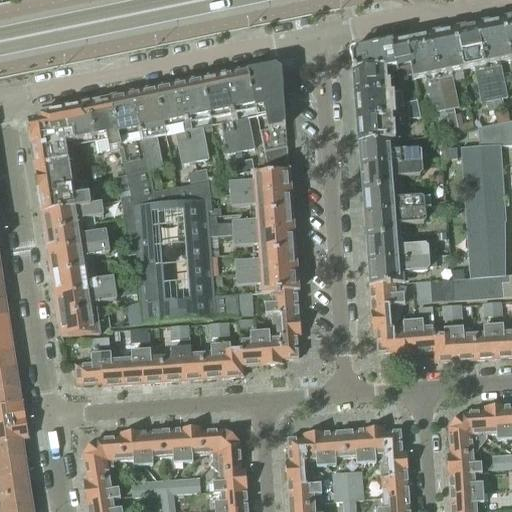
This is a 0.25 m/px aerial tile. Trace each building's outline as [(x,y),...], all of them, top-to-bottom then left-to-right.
[(511,20),(503,22),(511,63),(510,63),(511,73),(511,20)] [(503,22),(475,28),(492,112),(503,110),(502,103),(507,102),(499,66),(511,63),(503,22)] [(475,28),(454,33),(462,73),(473,71),(480,107),(485,106),(486,113),(492,112),(475,28)] [(454,33),(428,38),(446,122),(448,137),(457,135),(454,120),(452,112),(457,111),(451,76),(462,73),(454,33)] [(428,38),(406,42),(408,67),(412,83),(424,81),(431,117),(436,116),(438,123),(446,122),(428,38)] [(351,59),(352,73),(386,71),(385,72),(396,70),(399,86),(412,83),(408,67),(406,42),(356,52),(354,51),(353,51),(352,51),(351,51),(350,52),(349,53),(349,54),(349,55),(349,56),(350,57),(350,58),(351,59)] [(267,176),(287,174),(283,108),(280,74),(274,69),(247,75),(255,114),(256,120),(264,119),(267,133),(259,134),(261,151),(267,176)] [(352,73),(355,109),(403,105),(403,104),(401,104),(401,96),(390,96),(389,84),(386,84),(385,72),(386,71),(352,73)] [(255,114),(247,75),(245,75),(242,74),(236,75),(234,77),(224,79),(240,155),(253,152),(245,117),(255,114)] [(235,178),(242,178),(244,177),(242,165),(240,155),(224,79),(214,82),(211,80),(205,81),(203,84),(200,84),(209,124),(219,122),(227,160),(234,158),(236,168),(234,168),(235,178)] [(178,89),(194,166),(207,163),(199,126),(209,124),(200,84),(199,85),(197,83),(190,84),(188,87),(178,89)] [(155,94),(163,134),(173,131),(181,169),(194,166),(178,89),(168,91),(165,89),(159,91),(157,93),(155,94)] [(133,98),(148,175),(161,173),(153,136),(163,134),(155,94),(153,94),(151,92),(144,94),(142,96),(133,98)] [(403,97),(405,105),(416,102),(415,94),(403,97)] [(212,240),(210,221),(210,213),(209,200),(207,185),(198,187),(190,189),(161,194),(155,196),(151,193),(150,184),(148,175),(133,98),(109,103),(119,151),(126,186),(127,196),(129,202),(120,203),(121,214),(127,244),(128,255),(125,259),(135,259),(140,326),(236,319),(235,298),(212,300),(212,291),(220,290),(219,281),(211,281),(208,240),(212,240)] [(88,107),(86,108),(92,141),(93,141),(96,156),(108,154),(119,151),(109,103),(88,107)] [(416,103),(406,106),(407,114),(407,122),(419,121),(416,103)] [(360,145),(392,143),(394,143),(394,128),(403,128),(402,118),(404,118),(403,105),(355,109),(358,145),(360,145)] [(72,145),(92,141),(86,108),(31,119),(26,125),(30,146),(52,142),(52,141),(70,137),(72,145)] [(499,116),(497,119),(498,126),(508,124),(506,114),(499,116)] [(511,300),(511,279),(504,279),(504,233),(505,233),(499,149),(511,148),(511,123),(477,131),(478,150),(459,151),(469,282),(463,283),(451,284),(449,284),(438,285),(429,285),(431,306),(452,304),(452,305),(511,300)] [(64,147),(72,145),(70,137),(52,141),(52,142),(30,146),(37,192),(38,192),(38,194),(71,188),(64,147)] [(361,159),(362,170),(421,165),(420,155),(417,152),(393,154),(392,143),(360,145),(360,149),(358,150),(358,157),(361,159)] [(250,163),(242,165),(244,177),(253,177),(250,163)] [(363,191),(364,193),(396,191),(395,180),(419,179),(421,175),(421,165),(362,170),(363,181),(360,183),(361,189),(363,191)] [(198,187),(207,185),(204,173),(196,175),(198,187)] [(229,199),(289,194),(288,184),(290,180),(287,176),(287,174),(267,176),(253,177),(244,177),(242,178),(242,186),(228,187),(229,199)] [(190,189),(198,187),(196,175),(187,177),(190,189)] [(158,182),(150,184),(151,193),(155,196),(161,194),(158,182)] [(207,185),(209,200),(215,200),(213,184),(207,185)] [(71,188),(38,194),(41,216),(41,217),(89,208),(88,198),(86,185),(71,187),(71,188)] [(114,189),(116,197),(127,196),(126,186),(114,189)] [(365,206),(366,218),(424,213),(423,202),(420,200),(396,201),(396,191),(364,193),(364,196),(362,198),(362,204),(365,206)] [(254,218),(290,215),(290,213),(292,209),(290,205),(289,194),(229,199),(230,211),(254,209),(254,218)] [(41,217),(40,221),(42,224),(44,236),(93,228),(92,220),(102,219),(100,206),(89,208),(41,217)] [(367,239),(367,242),(399,239),(398,228),(422,227),(425,224),(425,219),(431,218),(431,220),(444,219),(444,211),(424,213),(366,218),(366,228),(364,230),(364,237),(367,239)] [(210,213),(210,221),(215,221),(219,221),(219,213),(210,213)] [(212,240),(233,238),(292,234),(291,224),(293,220),(290,216),(290,215),(254,218),(255,225),(215,228),(215,221),(210,221),(212,240)] [(94,236),(93,228),(44,236),(47,257),(106,247),(104,234),(94,236)] [(258,248),(258,256),(293,254),(293,253),(295,249),(293,245),(292,234),(233,238),(234,250),(258,248)] [(435,235),(436,243),(446,242),(445,235),(435,235)] [(368,254),(369,265),(434,260),(434,254),(427,255),(427,250),(424,247),(400,249),(399,239),(367,242),(367,244),(365,246),(366,252),(368,254)] [(107,256),(106,247),(47,257),(49,273),(54,302),(113,292),(111,282),(93,285),(89,259),(107,256)] [(235,266),(236,278),(295,273),(294,264),(296,259),(294,255),(293,254),(258,256),(259,264),(235,266)] [(368,290),(396,288),(403,287),(402,276),(426,274),(429,271),(428,266),(435,265),(434,260),(369,265),(370,276),(367,278),(368,290)] [(450,273),(451,284),(463,283),(462,272),(450,273)] [(269,296),(296,294),(296,292),(298,288),(296,284),(295,273),(236,278),(236,289),(255,288),(255,297),(269,296)] [(429,285),(416,286),(417,307),(431,306),(429,285)] [(370,310),(397,309),(404,308),(404,307),(403,307),(402,298),(396,298),(396,288),(368,290),(370,310)] [(115,303),(113,292),(54,302),(57,320),(95,314),(95,313),(92,314),(91,306),(115,303)] [(264,317),(271,317),(297,315),(296,294),(269,296),(270,307),(264,307),(265,316),(264,316),(264,317)] [(249,297),(235,298),(236,319),(251,318),(249,297)] [(499,306),(490,307),(491,320),(500,319),(499,306)] [(491,320),(490,307),(482,307),(483,320),(491,320)] [(376,356),(393,355),(391,331),(396,331),(396,322),(398,322),(397,309),(370,310),(370,314),(371,335),(375,335),(376,356)] [(452,322),(450,309),(442,310),(443,323),(452,322)] [(459,309),(450,309),(452,322),(460,322),(459,309)] [(95,314),(57,320),(59,333),(58,336),(60,339),(60,340),(99,338),(98,331),(108,330),(105,312),(95,314)] [(274,330),(275,340),(280,340),(281,363),(297,362),(296,341),(300,340),(298,319),(297,315),(271,317),(271,330),(274,330)] [(0,337),(9,336),(7,319),(0,320),(0,337)] [(414,357),(433,356),(431,339),(433,338),(432,328),(422,329),(421,323),(412,324),(414,357)] [(414,358),(414,357),(412,324),(402,324),(402,330),(396,331),(391,331),(393,355),(393,360),(414,358)] [(226,327),(217,328),(218,340),(227,339),(226,327)] [(217,328),(209,328),(210,341),(218,340),(217,328)] [(502,328),(492,329),(495,362),(511,360),(511,332),(502,334),(502,328)] [(186,329),(177,330),(178,343),(178,344),(179,350),(179,352),(187,352),(187,343),(186,329)] [(482,335),(472,336),(474,363),(495,362),(492,329),(482,330),(482,335)] [(178,343),(177,330),(169,331),(170,344),(178,343)] [(462,331),(452,332),(454,365),(474,363),(472,336),(462,336),(462,331)] [(146,332),(138,333),(139,346),(147,345),(146,332)] [(431,339),(433,356),(434,366),(454,365),(452,332),(442,332),(442,338),(433,338),(431,339)] [(139,346),(138,333),(129,334),(130,347),(139,346)] [(258,335),(260,369),(281,368),(281,363),(280,340),(275,340),(269,340),(268,334),(258,335)] [(238,343),(239,353),(240,353),(242,370),(260,369),(258,335),(249,336),(249,342),(238,343)] [(9,336),(0,337),(0,355),(12,354),(9,336)] [(210,356),(200,357),(201,383),(222,382),(220,348),(219,348),(209,349),(210,356)] [(229,354),(229,348),(220,348),(222,382),(242,380),(242,370),(240,353),(239,353),(229,354)] [(170,359),(159,360),(162,386),(181,385),(179,352),(169,353),(170,359)] [(187,352),(179,352),(181,385),(201,383),(200,357),(189,358),(189,352),(187,352)] [(0,374),(15,372),(12,354),(0,355),(0,374)] [(130,362),(120,363),(122,389),(142,388),(139,355),(130,356),(130,362)] [(149,355),(139,355),(142,388),(162,386),(159,360),(149,361),(149,355)] [(76,389),(101,387),(99,358),(99,357),(90,358),(91,368),(74,369),(74,370),(76,389)] [(99,358),(101,387),(101,390),(122,389),(120,363),(110,364),(109,357),(99,358)] [(15,372),(0,374),(0,392),(18,389),(15,372)] [(0,409),(20,406),(18,389),(0,392),(0,409)] [(21,406),(20,406),(0,409),(0,428),(24,425),(21,406)] [(503,409),(505,442),(511,441),(511,408),(503,410),(503,409)] [(482,411),(483,415),(484,437),(485,437),(495,437),(495,443),(505,442),(503,409),(482,411)] [(460,416),(454,424),(467,435),(465,437),(480,449),(486,442),(485,437),(484,437),(483,415),(460,417),(460,416)] [(448,432),(450,458),(474,456),(480,449),(465,437),(467,435),(454,424),(447,432),(448,432)] [(27,442),(24,425),(0,428),(0,446),(21,443),(27,442)] [(179,433),(182,465),(191,464),(191,458),(202,457),(201,435),(200,431),(179,433)] [(362,433),(362,434),(365,467),(374,466),(374,460),(380,460),(385,460),(383,436),(383,432),(362,433)] [(179,433),(159,435),(161,460),(171,459),(172,465),(182,465),(179,433)] [(211,457),(212,465),(231,440),(223,433),(223,434),(201,435),(202,457),(211,457)] [(362,434),(343,435),(345,462),(355,462),(355,468),(365,467),(362,434)] [(140,436),(139,436),(142,468),(151,467),(151,461),(161,460),(159,435),(140,436)] [(343,435),(323,437),(325,470),(335,469),(334,463),(345,462),(343,435)] [(400,435),(383,436),(385,460),(380,460),(381,468),(378,468),(379,483),(406,481),(406,476),(407,476),(405,456),(401,456),(400,435)] [(119,437),(119,441),(121,463),(132,463),(132,469),(142,468),(139,436),(119,437)] [(302,438),(302,442),(304,465),(308,465),(315,464),(315,470),(325,470),(323,437),(323,436),(302,438)] [(208,469),(217,476),(240,473),(239,447),(231,440),(212,465),(208,469)] [(94,443),(88,451),(112,471),(111,464),(121,463),(119,441),(95,443),(94,443)] [(285,486),(286,486),(313,484),(312,475),(311,475),(310,471),(309,471),(308,465),(304,465),(302,442),(286,443),(288,465),(284,465),(285,486)] [(0,463),(24,460),(21,443),(0,446),(0,463)] [(82,460),(86,486),(110,482),(108,472),(112,471),(88,451),(82,459),(82,460)] [(447,479),(475,477),(481,477),(481,476),(480,476),(480,467),(474,467),(473,458),(474,456),(450,458),(446,458),(447,479)] [(511,472),(511,458),(491,460),(492,474),(511,472)] [(0,482),(27,478),(24,460),(0,463),(0,482)] [(218,496),(245,494),(246,494),(244,473),(240,473),(217,476),(218,486),(212,486),(212,496),(212,497),(218,496)] [(360,476),(331,478),(334,506),(342,505),(342,511),(353,511),(353,504),(362,504),(360,476)] [(447,479),(449,499),(482,496),(481,487),(475,487),(475,477),(447,479)] [(0,500),(29,497),(27,478),(0,482),(0,500)] [(379,483),(381,502),(408,501),(406,481),(379,483)] [(86,507),(113,503),(119,502),(119,501),(119,502),(117,492),(111,493),(110,482),(86,486),(83,487),(86,507)] [(172,511),(171,498),(199,496),(197,483),(130,488),(131,501),(160,499),(161,511),(172,511)] [(286,486),(288,509),(315,507),(314,498),(320,498),(319,488),(319,487),(313,488),(313,484),(286,486)] [(213,506),(213,511),(246,511),(245,494),(218,496),(219,506),(213,506)] [(449,499),(449,511),(477,511),(477,506),(483,506),(482,496),(449,499)] [(0,511),(31,511),(29,497),(0,500),(0,511)] [(408,511),(408,501),(381,502),(381,511),(408,511)] [(86,507),(86,511),(114,511),(113,503),(86,507)]
